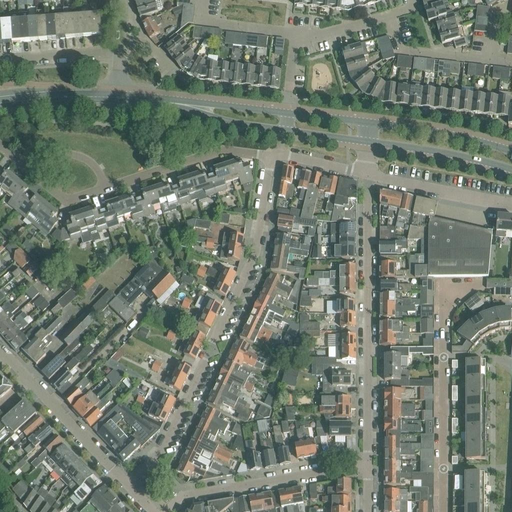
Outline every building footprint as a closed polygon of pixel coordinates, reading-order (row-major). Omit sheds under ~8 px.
[(163,9),(160,0),(154,0),(136,5),(140,18),(158,13),(157,11),(163,9)] [(332,9),(332,0),(319,0),(319,8),(332,9)] [(344,11),(345,0),(332,0),(332,9),(344,11)] [(364,7),(361,0),(345,0),(344,11),(348,11),(364,7)] [(446,0),(422,0),(425,10),(443,4),(447,3),(446,0)] [(445,12),(443,4),(425,10),(429,22),(435,20),(454,14),(452,10),(445,12)] [(195,6),(190,5),(184,5),(183,5),(181,29),(188,23),(193,24),(195,6)] [(477,6),(476,18),(488,19),(489,8),(477,6)] [(75,38),(73,16),(72,9),(63,9),(64,17),(66,39),(75,38)] [(48,40),(46,18),(46,12),(37,12),(37,19),(39,41),(48,40)] [(102,36),(100,14),(91,15),(93,37),(102,36)] [(457,27),(454,14),(435,20),(439,32),(457,27)] [(84,37),(82,15),(73,16),(75,38),(84,37)] [(93,37),(91,15),(82,15),(84,37),(93,37)] [(156,16),(151,19),(142,23),(150,38),(160,33),(157,27),(161,25),(156,16)] [(57,39),(55,17),(46,18),(48,40),(57,39)] [(66,39),(64,17),(55,17),(57,39),(66,39)] [(487,27),(488,19),(476,18),(475,26),(487,27)] [(29,41),(28,19),(19,20),(21,42),(29,41)] [(39,41),(37,19),(28,19),(29,41),(39,41)] [(21,42),(19,20),(10,21),(12,43),(21,42)] [(12,43),(10,21),(1,21),(3,43),(12,43)] [(200,40),(202,28),(194,27),(193,39),(200,40)] [(460,38),(457,27),(439,32),(442,44),(453,41),(456,49),(467,45),(465,37),(460,38)] [(208,41),(210,29),(202,28),(200,40),(208,41)] [(233,48),(234,33),(226,32),(225,44),(228,45),(228,48),(233,48)] [(241,46),(242,34),(234,33),(233,48),(233,49),(233,45),(241,46)] [(172,58),(187,46),(182,40),(184,38),(184,36),(182,34),(164,48),(172,58)] [(258,48),(260,36),(251,35),(250,47),(258,48)] [(266,49),(267,37),(260,36),(258,48),(266,49)] [(391,44),(389,36),(377,39),(379,47),(391,44)] [(283,51),(284,43),(285,39),(276,38),(275,50),(283,51)] [(363,57),(360,44),(342,50),(345,62),(363,57)] [(393,52),(391,44),(379,47),(381,55),(393,52)] [(180,68),(195,56),(187,46),(172,58),(180,68)] [(395,58),(393,52),(381,55),(383,61),(395,58)] [(197,79),(206,62),(195,56),(180,68),(182,71),(197,79)] [(367,69),(363,57),(345,62),(349,74),(367,69)] [(411,69),(412,58),(404,57),(402,69),(400,68),(400,72),(406,72),(407,69),(411,69)] [(425,71),(427,59),(414,58),(413,70),(425,71)] [(433,72),(435,60),(427,59),(425,71),(433,72)] [(450,74),(451,62),(444,61),(442,73),(450,74)] [(216,82),(218,64),(206,62),(197,79),(200,80),(216,82)] [(458,75),(460,63),(451,62),(450,74),(458,75)] [(229,84),(231,65),(218,64),(216,82),(229,84)] [(475,77),(477,65),(469,64),(467,76),(475,77)] [(241,85),(243,67),(231,65),(229,84),(241,85)] [(483,78),(485,66),(477,65),(475,77),(483,78)] [(254,86),(256,68),(243,67),(241,85),(254,86)] [(500,80),(501,68),(494,67),(492,79),(500,80)] [(266,88),(268,69),(256,68),(254,86),(266,88)] [(508,81),(510,69),(501,68),(500,80),(508,81)] [(279,89),(281,71),(268,69),(266,88),(279,89)] [(360,90),(375,79),(367,69),(349,74),(350,78),(360,90)] [(377,101),(385,85),(375,79),(360,90),(362,93),(377,101)] [(408,106),(411,88),(411,83),(407,82),(406,87),(398,86),(396,105),(408,106)] [(421,107),(423,89),(424,84),(411,83),(411,88),(408,106),(421,107)] [(396,105),(398,86),(385,85),(377,101),(380,103),(396,105)] [(433,109),(435,90),(423,89),(421,107),(433,109)] [(446,110),(448,92),(435,90),(433,109),(446,110)] [(509,117),(510,106),(511,99),(511,96),(511,93),(499,91),(498,98),(496,116),(509,117)] [(459,112),(461,93),(448,92),(446,110),(459,112)] [(471,113),(473,95),(461,93),(459,112),(471,113)] [(483,114),(485,96),(473,95),(471,113),(483,114)] [(496,116),(498,98),(485,96),(483,114),(496,116)] [(247,164),(247,165),(242,166),(240,161),(226,165),(232,182),(240,179),(242,185),(244,184),(247,193),(251,192),(253,181),(247,164)] [(232,182),(226,165),(214,169),(216,175),(211,176),(216,193),(227,190),(225,184),(232,182)] [(292,185),(292,179),(294,169),(285,167),(283,169),(278,196),(279,197),(278,201),(285,202),(285,198),(292,200),(293,186),(292,185)] [(305,202),(311,174),(301,171),(296,170),(294,180),(299,182),(297,189),(301,190),(299,200),(305,202)] [(7,194),(18,181),(7,172),(4,177),(0,173),(0,190),(1,189),(7,194)] [(216,193),(211,176),(206,178),(204,172),(191,177),(196,194),(204,191),(206,197),(216,193)] [(312,220),(313,217),(319,193),(323,176),(311,174),(305,202),(303,207),(301,217),(300,219),(312,220)] [(340,180),(339,180),(329,178),(323,177),(323,176),(319,193),(326,195),(325,198),(329,199),(326,212),(333,213),(335,204),(340,180)] [(189,196),(196,194),(191,177),(178,181),(180,186),(175,188),(180,205),(191,201),(189,196)] [(356,184),(340,180),(335,204),(333,213),(332,219),(331,223),(356,223),(356,184)] [(17,212),(28,198),(24,194),(28,189),(18,181),(7,194),(12,199),(9,203),(8,204),(17,212)] [(169,190),(168,184),(155,188),(160,205),(163,213),(176,209),(175,207),(180,205),(175,188),(169,190)] [(160,205),(155,188),(142,192),(144,198),(139,200),(144,217),(155,213),(153,208),(160,205)] [(387,218),(392,193),(382,190),(380,193),(380,206),(384,207),(382,217),(387,218)] [(399,211),(402,195),(392,193),(387,218),(392,220),(394,210),(399,211)] [(411,224),(413,213),(410,213),(411,207),(413,197),(403,195),(402,195),(399,211),(397,224),(404,225),(405,222),(411,224)] [(144,217),(139,200),(133,202),(131,196),(119,200),(124,217),(132,215),(134,220),(144,217)] [(31,224),(47,205),(37,197),(33,201),(28,198),(17,212),(31,224)] [(489,277),(490,261),(492,233),(434,219),(438,203),(416,198),(413,213),(411,224),(407,238),(407,241),(416,240),(422,240),(428,240),(428,248),(428,255),(415,256),(415,272),(415,279),(421,279),(428,279),(428,278),(434,278),(489,277)] [(117,219),(124,217),(119,200),(106,204),(108,210),(102,212),(108,228),(119,225),(117,219)] [(58,222),(57,222),(54,218),(57,214),(47,205),(31,224),(46,236),(52,230),(58,222)] [(108,228),(102,212),(97,213),(95,208),(82,212),(88,229),(92,242),(100,239),(97,232),(108,228)] [(88,229),(82,212),(70,216),(72,222),(66,224),(67,228),(62,229),(61,232),(60,243),(71,239),(72,240),(82,237),(85,244),(92,242),(88,229)] [(220,224),(228,225),(230,216),(222,214),(220,224)] [(511,233),(511,216),(498,215),(496,237),(505,238),(505,233),(511,233)] [(289,218),(289,217),(279,216),(277,227),(284,228),(283,233),(292,234),(292,231),(299,232),(300,225),(316,228),(317,222),(289,218)] [(195,228),(210,230),(211,223),(196,221),(195,228)] [(356,236),(356,225),(331,225),(331,236),(356,236)] [(393,242),(394,236),(396,228),(388,226),(387,230),(389,230),(390,237),(380,237),(380,242),(393,242)] [(57,229),(52,236),(60,243),(61,232),(57,229)] [(242,249),(244,237),(224,234),(222,246),(242,249)] [(291,243),(292,237),(276,235),(275,247),(307,252),(309,252),(309,246),(291,243)] [(356,247),(356,236),(331,236),(331,247),(356,247)] [(213,249),(214,245),(191,241),(190,246),(213,249)] [(407,242),(393,242),(380,242),(380,254),(401,254),(401,249),(407,249),(407,242)] [(240,262),(242,249),(222,246),(220,259),(240,262)] [(306,257),(307,252),(275,247),(273,258),(288,261),(289,255),(306,257)] [(320,258),(321,248),(315,247),(313,258),(320,258)] [(356,259),(356,247),(331,247),(331,259),(356,259)] [(25,255),(19,249),(16,252),(15,253),(14,261),(15,263),(25,255)] [(22,270),(31,261),(25,255),(15,263),(22,270)] [(399,257),(390,257),(380,257),(380,279),(415,279),(415,272),(396,272),(396,264),(399,264),(399,257)] [(287,267),(288,261),(273,258),(271,270),(281,272),(300,275),(299,280),(305,281),(306,271),(299,270),(299,269),(287,267)] [(175,282),(152,260),(133,279),(133,280),(115,298),(126,309),(143,292),(150,299),(153,296),(158,300),(175,282)] [(30,278),(39,270),(33,262),(23,270),(30,278)] [(356,279),(356,265),(346,265),(343,265),(343,267),(339,267),(336,272),(329,272),(329,273),(329,279),(339,279),(343,279),(356,279)] [(15,267),(9,272),(16,279),(21,274),(15,267)] [(231,286),(236,275),(225,269),(223,274),(210,268),(207,275),(220,281),(231,286)] [(34,277),(38,281),(46,274),(42,270),(34,277)] [(284,280),(280,278),(271,273),(265,284),(290,296),(292,291),(282,286),(284,280)] [(511,288),(511,275),(509,276),(509,282),(487,281),(487,288),(494,288),(511,289),(511,288)] [(181,282),(191,287),(194,281),(183,276),(181,282)] [(434,292),(434,278),(428,278),(428,279),(421,279),(421,292),(434,292)] [(356,293),(356,279),(343,279),(339,279),(339,293),(346,293),(356,293)] [(60,284),(55,280),(46,288),(51,292),(60,284)] [(225,297),(231,286),(220,281),(214,292),(225,297)] [(411,292),(411,285),(397,285),(397,281),(381,281),(381,283),(380,283),(380,286),(381,286),(381,292),(391,292),(411,292)] [(296,282),(292,291),(290,296),(298,300),(299,297),(300,284),(296,282)] [(290,296),(265,284),(260,295),(274,302),(277,296),(288,301),(290,296)] [(39,294),(38,293),(33,287),(26,293),(33,301),(39,294)] [(97,317),(117,297),(110,290),(90,311),(97,317)] [(434,306),(434,292),(421,292),(421,306),(434,306)] [(216,318),(221,306),(223,302),(207,294),(200,310),(216,318)] [(402,294),(395,294),(380,294),(380,306),(407,307),(411,307),(411,300),(402,300),(402,294)] [(255,306),(284,319),(286,313),(272,306),(274,302),(260,295),(255,306)] [(484,304),(476,295),(470,299),(478,309),(484,304)] [(38,308),(39,307),(45,301),(41,296),(33,304),(38,308)] [(316,297),(309,297),(305,297),(301,297),(300,307),(317,308),(316,297)] [(478,309),(470,299),(464,304),(472,314),(478,309)] [(50,306),(45,301),(39,307),(43,312),(50,306)] [(356,314),(356,301),(337,301),(337,314),(338,314),(356,314)] [(0,315),(11,306),(7,302),(4,305),(4,306),(0,310),(0,309),(0,315)] [(0,328),(9,320),(14,317),(12,314),(19,308),(14,303),(11,306),(0,315),(0,328)] [(62,308),(57,303),(49,310),(54,315),(62,308)] [(284,319),(255,306),(250,316),(264,323),(270,326),(273,320),(277,322),(281,324),(282,322),(284,319)] [(415,313),(415,307),(411,307),(407,307),(380,306),(380,318),(395,318),(395,313),(415,313)] [(511,328),(511,319),(511,320),(511,309),(500,310),(500,306),(494,307),(500,331),(511,329),(511,328)] [(500,331),(494,307),(489,308),(490,312),(481,316),(490,334),(500,331)] [(68,346),(96,318),(89,310),(78,322),(75,319),(58,337),(68,346)] [(208,333),(216,318),(200,310),(193,323),(198,326),(197,328),(208,333)] [(0,334),(3,338),(24,320),(28,317),(24,313),(16,320),(17,321),(13,324),(9,320),(0,328),(0,334)] [(356,327),(356,314),(338,314),(338,321),(341,321),(341,327),(356,327)] [(46,348),(51,343),(52,339),(49,336),(62,322),(56,316),(41,331),(41,332),(37,336),(29,344),(22,351),(36,365),(43,358),(46,356),(41,351),(45,348),(46,348)] [(264,323),(250,316),(245,327),(270,338),(279,343),(282,338),(261,328),(264,323)] [(320,323),(309,323),(309,316),(300,316),(300,323),(300,331),(320,331),(320,323)] [(490,334),(481,316),(473,321),(471,317),(467,321),(482,340),(490,334)] [(299,326),(284,319),(282,322),(290,326),(286,333),(291,335),(294,337),(299,326)] [(9,345),(22,334),(19,331),(23,328),(24,329),(27,325),(28,326),(24,320),(3,338),(9,345)] [(434,320),(427,320),(421,320),(420,334),(426,334),(434,334),(434,320)] [(482,340),(467,321),(463,324),(465,327),(458,334),(467,341),(462,347),(452,347),(452,354),(468,354),(474,347),(482,340)] [(403,322),(395,322),(380,322),(380,334),(409,335),(409,328),(403,328),(403,322)] [(37,336),(41,332),(41,331),(36,326),(32,330),(28,333),(29,335),(25,338),(22,334),(9,345),(16,353),(24,346),(32,339),(33,339),(37,336)] [(270,338),(245,327),(240,337),(249,342),(254,344),(256,338),(267,344),(270,338)] [(208,333),(197,328),(196,328),(194,333),(195,333),(192,339),(184,336),(182,340),(189,344),(201,349),(208,333)] [(409,341),(409,335),(380,334),(380,346),(396,346),(396,341),(409,341)] [(433,348),(434,334),(426,334),(426,340),(423,340),(423,348),(433,348)] [(356,348),(356,335),(346,335),(336,336),(336,348),(356,348)] [(77,339),(49,367),(42,374),(49,381),(56,374),(66,364),(63,361),(81,343),(77,339)] [(250,346),(246,344),(237,340),(232,351),(264,366),(267,361),(248,352),(250,346)] [(195,361),(201,349),(189,344),(184,355),(195,361)] [(281,344),(276,354),(282,357),(287,347),(282,344),(281,344)] [(68,382),(73,377),(70,374),(94,350),(89,345),(50,384),(58,392),(68,382)] [(356,361),(356,348),(336,348),(336,359),(336,361),(356,361)] [(417,354),(417,348),(391,348),(391,355),(385,355),(385,368),(401,368),(401,358),(409,358),(409,354),(417,354)] [(264,366),(232,351),(227,361),(240,368),(243,362),(254,367),(262,370),(264,366)] [(144,378),(111,359),(104,366),(142,382),(144,378)] [(162,364),(155,361),(155,362),(151,360),(149,364),(153,366),(160,369),(162,364)] [(240,368),(227,361),(221,372),(253,387),(256,382),(249,379),(251,373),(240,368)] [(485,368),(485,361),(463,361),(463,367),(466,367),(466,378),(485,378),(485,376),(486,377),(487,368),(485,368)] [(186,381),(191,369),(180,364),(174,375),(186,381)] [(286,365),(282,385),(295,388),(300,368),(286,365)] [(345,366),(336,366),(323,365),(316,365),(316,377),(328,377),(328,387),(351,387),(351,373),(340,373),(340,366),(345,366)] [(401,378),(401,368),(385,368),(385,381),(391,381),(391,387),(417,387),(417,381),(409,381),(409,378),(401,378)] [(83,419),(105,398),(116,387),(119,383),(124,378),(114,370),(106,377),(111,383),(96,398),(90,392),(85,398),(81,402),(73,409),(83,419)] [(253,387),(221,372),(216,382),(231,389),(233,383),(251,392),(253,387)] [(180,392),(186,381),(174,375),(169,387),(180,392)] [(0,398),(12,388),(3,378),(0,381),(0,398)] [(485,378),(466,378),(463,378),(463,384),(466,384),(466,394),(486,394),(485,394),(485,393),(486,393),(487,385),(485,385),(485,378)] [(85,389),(89,384),(84,379),(74,389),(74,388),(64,398),(64,399),(72,407),(79,400),(83,396),(83,395),(87,391),(85,389)] [(239,393),(231,389),(216,382),(211,393),(249,411),(251,406),(247,404),(236,398),(239,393)] [(434,401),(434,387),(424,387),(424,401),(426,401),(434,401)] [(147,396),(140,393),(136,389),(131,394),(138,397),(145,400),(147,396)] [(413,392),(415,392),(415,390),(385,390),(385,401),(401,401),(410,401),(413,392)] [(249,411),(211,393),(206,404),(220,410),(223,404),(237,411),(236,414),(239,415),(249,420),(252,413),(249,411)] [(170,413),(176,401),(165,396),(160,394),(154,405),(170,413)] [(351,398),(347,398),(336,398),(336,394),(320,394),(320,408),(351,408),(351,398)] [(486,394),(466,394),(463,394),(463,400),(466,400),(466,410),(486,410),(486,394)] [(110,402),(105,398),(83,419),(90,427),(102,416),(99,412),(110,402)] [(0,433),(7,426),(15,434),(36,414),(24,401),(6,418),(2,421),(0,423),(0,433)] [(401,405),(401,401),(385,401),(385,411),(415,411),(415,405),(401,405)] [(159,431),(160,430),(148,424),(143,420),(120,403),(100,422),(93,429),(124,463),(140,447),(141,448),(159,431)] [(165,424),(170,413),(154,405),(154,404),(148,415),(154,418),(165,424)] [(263,406),(258,415),(266,419),(270,418),(271,410),(263,406)] [(220,414),(216,412),(207,408),(201,419),(226,431),(228,425),(218,420),(220,414)] [(287,422),(294,422),(298,422),(298,418),(294,418),(294,408),(285,408),(287,422)] [(351,408),(320,408),(314,408),(314,414),(335,414),(335,418),(330,419),(330,422),(351,422),(351,418),(351,408)] [(486,411),(486,410),(466,410),(463,411),(463,416),(466,416),(467,427),(485,427),(485,425),(486,425),(487,417),(485,417),(485,411),(486,411)] [(415,418),(415,411),(385,411),(385,422),(401,421),(401,418),(415,418)] [(434,421),(434,411),(424,411),(424,421),(434,421)] [(249,420),(239,415),(237,420),(244,423),(248,422),(249,420)] [(27,439),(44,423),(37,416),(26,427),(17,435),(20,438),(12,447),(7,451),(10,455),(27,439)] [(162,425),(151,419),(144,416),(143,420),(148,424),(160,430),(162,425)] [(226,431),(201,419),(196,429),(212,437),(215,438),(218,433),(223,436),(226,431)] [(273,453),(271,440),(266,440),(265,433),(269,432),(267,421),(257,423),(258,433),(259,433),(262,453),(265,468),(265,469),(276,467),(276,466),(279,465),(277,452),(273,453)] [(323,454),(321,443),(320,437),(318,437),(315,437),(314,439),(310,440),(308,428),(310,428),(310,421),(301,423),(307,457),(323,454)] [(408,422),(401,421),(385,422),(385,432),(420,432),(420,426),(408,426),(408,422)] [(307,457),(301,423),(301,422),(295,423),(298,442),(294,443),(295,449),(297,459),(307,457)] [(351,424),(330,424),(330,437),(351,437),(351,424)] [(29,455),(53,433),(46,425),(29,441),(32,444),(24,451),(29,455)] [(240,427),(236,425),(232,433),(238,436),(242,438),(240,427)] [(485,427),(467,427),(463,427),(463,432),(466,432),(466,443),(485,443),(485,441),(486,441),(487,433),(485,433),(485,427)] [(273,429),(277,452),(279,465),(279,466),(291,464),(289,454),(288,447),(284,448),(280,428),(273,429)] [(212,437),(196,429),(191,440),(216,452),(230,459),(230,458),(231,459),(234,454),(225,449),(218,446),(218,447),(209,442),(212,437)] [(421,435),(421,445),(421,451),(434,450),(434,435),(421,435)] [(44,462),(63,443),(55,436),(42,448),(46,451),(37,460),(41,464),(44,462)] [(244,452),(242,438),(238,436),(233,447),(244,452)] [(421,451),(421,445),(400,445),(400,438),(385,438),(385,450),(412,450),(412,451),(415,451),(421,451)] [(216,452),(191,440),(186,450),(200,457),(211,462),(216,452)] [(260,469),(261,469),(261,468),(265,468),(262,453),(259,454),(259,453),(255,454),(253,445),(253,441),(245,442),(247,452),(248,461),(250,471),(256,470),(257,471),(259,470),(260,469)] [(53,471),(72,453),(63,443),(44,462),(53,471)] [(485,443),(466,443),(463,443),(463,448),(467,448),(466,460),(485,460),(485,457),(486,458),(487,449),(485,449),(485,443)] [(200,457),(186,450),(181,461),(206,473),(209,468),(197,462),(200,457)] [(415,456),(415,451),(412,451),(412,450),(385,450),(385,462),(400,462),(400,456),(415,456)] [(434,462),(434,450),(421,451),(420,462),(434,462)] [(60,479),(79,460),(72,453),(53,471),(60,479)] [(37,460),(32,465),(36,469),(41,464),(37,460)] [(68,486),(87,468),(79,460),(60,479),(67,487),(68,486)] [(206,473),(181,461),(176,471),(190,478),(192,472),(203,478),(202,481),(220,477),(206,473)] [(400,468),(400,462),(385,462),(384,474),(412,474),(412,473),(412,468),(400,468)] [(434,473),(434,462),(420,462),(420,468),(420,473),(434,473)] [(10,473),(1,463),(0,464),(0,474),(4,479),(10,473)] [(222,474),(224,477),(236,475),(235,473),(212,463),(210,469),(222,474)] [(74,495),(94,476),(87,468),(68,486),(67,487),(74,495)] [(487,486),(489,486),(489,474),(480,474),(480,471),(470,471),(470,474),(452,474),(451,511),(489,511),(489,495),(487,495),(487,486)] [(433,488),(434,473),(420,473),(412,473),(412,474),(384,474),(384,485),(400,485),(400,479),(407,479),(407,481),(421,481),(421,488),(433,488)] [(94,490),(101,483),(94,476),(74,495),(82,503),(94,490)] [(351,495),(351,481),(337,481),(337,489),(328,489),(328,495),(351,495)] [(110,511),(120,503),(105,486),(84,506),(85,507),(80,511),(76,511),(74,511),(110,511)] [(304,504),(301,487),(289,489),(293,511),(299,511),(298,505),(304,504)] [(434,488),(428,488),(409,488),(409,493),(416,494),(416,502),(419,502),(433,502),(434,488)] [(29,489),(21,502),(27,509),(36,496),(38,494),(29,489)] [(293,511),(289,489),(278,491),(281,508),(287,507),(287,511),(293,511)] [(407,491),(395,491),(385,491),(385,502),(407,502),(407,491)] [(276,511),(276,509),(279,508),(278,501),(272,502),(271,493),(260,495),(262,511),(276,511)] [(262,511),(260,495),(249,497),(251,511),(256,511),(257,511),(262,511)] [(36,496),(27,509),(30,511),(36,511),(43,503),(44,501),(36,496)] [(249,511),(247,497),(239,498),(240,511),(249,511)] [(351,497),(341,497),(326,498),(326,502),(333,502),(333,508),(351,509),(351,497)] [(224,511),(233,505),(234,499),(233,500),(208,504),(203,505),(194,506),(193,506),(193,507),(190,511),(224,511)] [(407,511),(407,502),(385,502),(384,511),(407,511)] [(433,511),(433,502),(419,502),(419,510),(417,510),(416,511),(433,511)] [(43,503),(36,511),(48,511),(51,509),(43,503)] [(126,511),(128,511),(120,503),(110,511),(126,511)]
